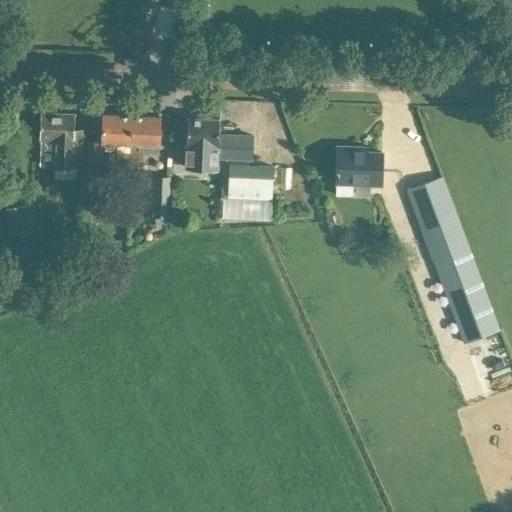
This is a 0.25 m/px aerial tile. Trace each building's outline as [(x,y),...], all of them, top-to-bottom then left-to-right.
[(137,0),(135,8),(130,27),(151,34),(160,3),(157,2),(157,0),(137,0)] [(41,164),(55,165),(55,167),(82,169),(84,130),(74,129),(75,113),(41,111),(39,139),(42,139),(41,164)] [(116,169),(129,169),(132,115),(103,114),(101,142),(117,143),(116,169)] [(132,115),(129,169),(136,170),(141,170),(142,144),(159,144),(160,116),(132,115)] [(219,119),(188,118),(185,167),(217,168),(217,156),(251,158),(252,137),(218,135),(219,119)] [(0,125),(0,153),(1,156),(15,153),(8,124),(0,125)] [(337,147),(337,167),(336,196),(352,196),(352,182),(381,183),(382,152),(355,151),(355,147),(337,147)] [(272,166),(229,165),(228,198),(270,199),(272,166)] [(100,174),(87,174),(85,209),(99,210),(100,174)] [(442,176),(407,189),(413,208),(462,343),(498,330),(449,195),(442,176)] [(153,207),(168,208),(170,179),(155,178),(153,207)] [(26,204),(5,208),(9,233),(31,229),(26,204)]
